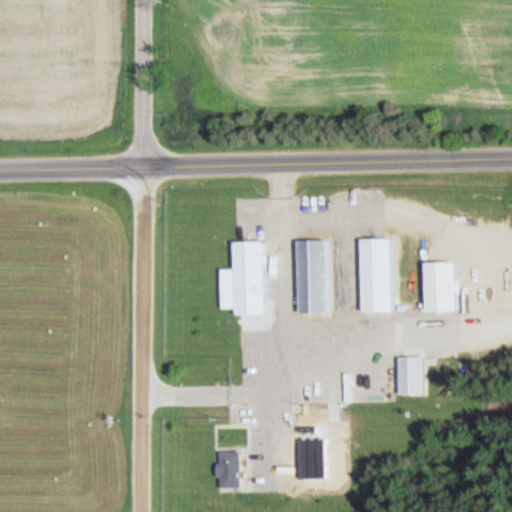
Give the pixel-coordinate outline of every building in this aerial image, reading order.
[(366,311),(401,311),(400,237),(365,238),(366,311)] [(337,239),(305,239),(305,313),(337,313),(337,239)] [(273,314),(271,240),(240,241),(241,314),(273,314)] [(466,262),(434,262),(434,312),(466,312),(466,262)] [(430,394),(430,356),(404,356),(404,394),(430,394)] [(249,488),(249,450),(227,450),(227,488),(249,488)]
